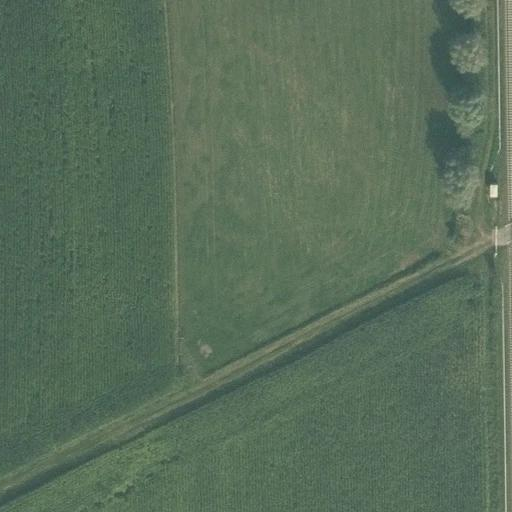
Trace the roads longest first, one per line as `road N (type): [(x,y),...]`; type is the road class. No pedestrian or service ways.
road 1 (track): [(511,231),(0,490)]
road 2 (track): [(489,0),(488,143),(477,214),(491,241)]
